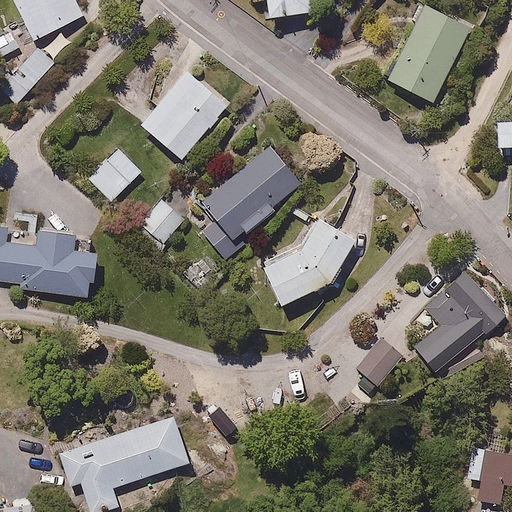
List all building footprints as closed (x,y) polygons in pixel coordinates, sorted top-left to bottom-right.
[(73,0),(13,0),(34,42),(83,18),(73,0)] [(312,0),(266,0),(269,15),(314,8),(312,0)] [(472,26),(425,0),(421,0),(381,71),(431,99),(472,26)] [(54,65),(38,49),(0,84),(0,86),(15,102),(54,65)] [(189,64),(137,118),(181,160),(233,106),(189,64)] [(511,118),(496,119),(496,146),(511,146),(511,118)] [(203,231),(225,259),(237,250),(228,239),(244,227),(248,231),(278,208),(274,202),(303,179),(271,138),(203,196),(220,217),(203,231)] [(144,170),(121,146),(87,179),(111,203),(144,170)] [(188,218),(164,196),(140,223),(164,245),(188,218)] [(92,249),(92,236),(76,234),(76,226),(41,225),(42,213),(6,212),(6,222),(0,221),(0,282),(23,284),(23,292),(91,295),(91,282),(99,282),(100,249),(92,249)] [(357,235),(322,212),(297,241),(261,260),(283,302),(335,278),(357,235)] [(436,371),(508,313),(469,268),(450,284),(465,302),(461,306),(450,292),(432,307),(439,317),(411,340),(436,371)] [(405,355),(375,332),(350,365),(379,388),(405,355)] [(192,458),(176,410),(62,451),(72,483),(82,480),(92,511),(124,500),(118,482),(192,458)] [(511,444),(470,438),(468,474),(482,476),(480,494),(503,497),(506,479),(511,480),(511,444)]
